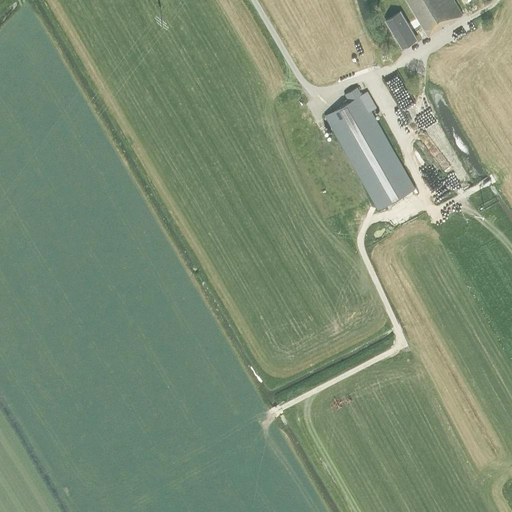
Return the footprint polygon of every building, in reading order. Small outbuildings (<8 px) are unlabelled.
[(406,0),(422,27),(415,31),(421,41),(430,35),(438,31),(454,21),(453,20),(462,14),(453,0),(406,0)] [(399,12),(386,20),(403,47),(415,39),(399,12)] [(392,88),(407,122),(414,119),(414,114),(411,109),(409,103),(409,101),(412,100),(412,105),(416,105),(416,100),(415,97),(420,97),(415,87),(409,90),(407,85),(397,85),(392,75),(386,78),(392,93),(392,88)] [(377,108),(368,91),(361,95),(357,88),(345,95),(349,102),(325,116),(379,210),(415,189),(371,111),(377,108)] [(414,144),(437,176),(450,167),(425,132),(421,135),(423,137),(414,144)]
